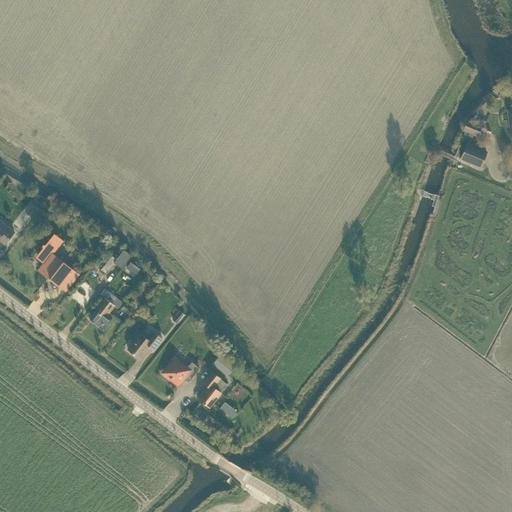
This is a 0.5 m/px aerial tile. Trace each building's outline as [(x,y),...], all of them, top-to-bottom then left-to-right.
[(496,99),(488,92),(482,99),(489,106),(496,99)] [(454,157),(461,159),(480,167),(486,153),(469,145),(473,136),(477,137),(482,126),(467,120),(462,131),(465,132),(454,157)] [(46,198),(40,194),(36,200),(42,204),(46,198)] [(0,241),(4,245),(14,232),(0,221),(0,241)] [(53,283),(51,284),(52,289),(56,288),(58,286),(65,292),(79,275),(53,254),(63,242),(54,234),(45,245),(42,245),(42,249),(35,258),(43,263),(37,270),(53,283)] [(105,273),(116,260),(107,252),(96,266),(105,273)] [(104,298),(114,306),(115,305),(118,308),(122,302),(104,288),(100,294),(104,298)] [(97,308),(89,319),(103,330),(112,319),(107,316),(114,306),(104,298),(96,307),(97,308)] [(140,304),(135,300),(130,305),(135,309),(140,304)] [(129,317),(135,310),(126,303),(121,310),(129,317)] [(185,315),(179,311),(172,320),(177,324),(185,315)] [(140,334),(136,331),(129,339),(133,342),(127,350),(138,359),(149,346),(153,350),(162,339),(153,332),(147,340),(140,334)] [(221,353),(212,363),(227,375),(235,365),(221,353)] [(161,374),(177,386),(186,376),(190,380),(199,369),(192,362),(187,368),(174,358),(161,374)] [(207,387),(198,399),(209,408),(221,393),(213,387),(220,379),(212,372),(203,383),(207,387)]
